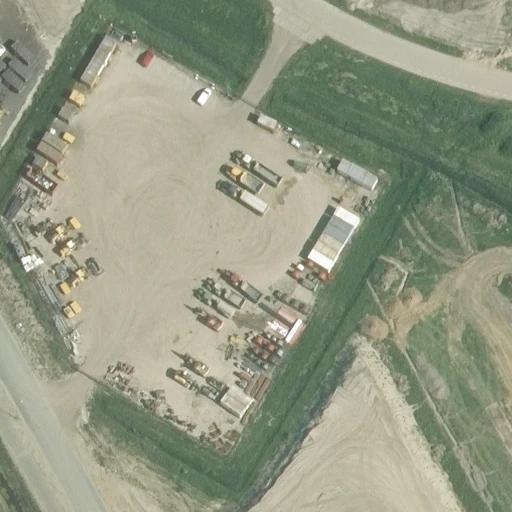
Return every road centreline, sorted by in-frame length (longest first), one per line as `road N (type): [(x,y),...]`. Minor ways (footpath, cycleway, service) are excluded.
road 1 (track): [(291,511),(369,437),(450,337),(511,281)]
road 2 (unclassified): [(0,357),(91,511)]
